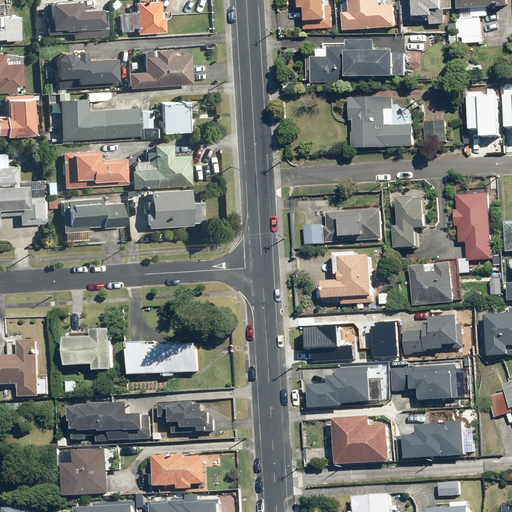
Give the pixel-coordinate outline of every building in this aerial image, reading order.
[(295,0),(296,13),(306,13),(307,30),(334,30),(333,9),(326,9),(325,0),(295,0)] [(344,15),(345,33),(397,30),(396,8),(381,9),(380,0),(349,0),(350,15),(344,15)] [(410,0),(412,16),(432,15),(432,8),(442,7),(441,0),(410,0)] [(455,0),(456,9),(469,8),(470,16),(486,15),(485,7),(506,6),(505,0),(455,0)] [(130,28),(135,28),(135,36),(163,34),(162,2),(134,3),(134,13),(118,14),(119,33),(130,32),(130,28)] [(99,31),(98,10),(78,10),(78,4),(48,5),(49,33),(99,31)] [(0,40),(3,40),(3,41),(21,40),(20,18),(7,19),(7,17),(0,17),(0,40)] [(479,18),(456,19),(456,37),(480,36),(479,18)] [(346,39),(346,45),(327,45),(327,57),(310,57),(309,82),(345,83),(345,76),(393,76),(404,77),(404,52),(373,52),(373,39),(346,39)] [(142,74),(125,74),(126,88),(190,85),(189,55),(170,56),(170,50),(141,51),(142,74)] [(72,54),(72,58),(68,54),(59,55),(55,62),(55,79),(72,78),(72,84),(114,83),(114,59),(83,59),(83,54),(72,54)] [(0,95),(14,95),(14,87),(22,87),(21,65),(2,65),(2,56),(0,55),(0,95)] [(477,57),(463,57),(462,77),(477,78),(477,57)] [(511,90),(502,91),(504,126),(511,125),(511,90)] [(480,92),(466,93),(468,128),(478,127),(479,135),(497,134),(495,95),(480,96),(480,92)] [(2,116),(0,115),(0,137),(32,136),(31,95),(1,96),(2,116)] [(413,146),(412,124),(392,125),(390,97),(348,99),(349,123),(353,123),(354,149),(413,146)] [(86,112),(86,100),(48,101),(48,115),(56,115),(57,141),(138,138),(137,110),(86,112)] [(111,100),(93,100),(93,109),(111,109),(111,100)] [(160,104),(161,134),(188,134),(187,103),(160,104)] [(151,111),(139,112),(140,131),(152,130),(151,111)] [(444,122),(424,123),(425,143),(445,142),(444,122)] [(171,157),(170,146),(153,147),(154,171),(130,172),(131,189),(190,187),(189,156),(171,157)] [(62,189),(70,189),(70,186),(128,186),(128,160),(98,159),(98,153),(61,152),(61,162),(63,162),(62,189)] [(24,186),(18,187),(16,159),(0,159),(0,228),(1,229),(0,210),(21,209),(22,225),(46,223),(44,198),(25,199),(24,186)] [(136,191),(126,191),(126,210),(137,209),(136,191)] [(148,203),(145,203),(145,228),(191,227),(191,225),(201,225),(201,204),(190,204),(190,191),(148,192),(148,203)] [(469,260),(460,261),(461,275),(471,274),(471,263),(494,261),(490,197),(458,199),(459,212),(455,212),(456,230),(459,230),(460,244),(468,243),(469,260)] [(65,235),(65,242),(88,241),(88,227),(123,225),(122,202),(101,203),(100,198),(60,199),(61,236),(65,235)] [(420,242),(417,242),(417,233),(427,233),(427,201),(398,201),(398,215),(400,215),(400,230),(396,230),(396,251),(420,251),(420,242)] [(306,227),(306,246),(327,246),(327,243),(382,242),(381,212),(365,212),(365,215),(328,215),(328,228),(327,228),(327,227),(306,227)] [(511,221),(501,222),(503,250),(511,249),(511,221)] [(340,284),(322,285),(323,303),(372,300),(371,259),(358,259),(358,254),(335,255),(336,277),(340,277),(340,284)] [(452,267),(412,268),(414,307),(454,306),(452,267)] [(114,313),(87,315),(87,327),(115,325),(114,313)] [(511,313),(484,315),(486,356),(511,354),(511,313)] [(402,333),(404,354),(464,349),(461,324),(454,325),(453,315),(421,318),(422,331),(402,333)] [(369,327),(372,357),(398,355),(395,321),(376,323),(376,326),(369,327)] [(312,347),(313,361),(353,359),(353,345),(336,346),(335,326),(302,328),(303,348),(312,347)] [(114,334),(70,333),(70,341),(66,341),(65,368),(95,369),(95,374),(113,374),(114,334)] [(18,358),(0,358),(0,389),(18,389),(18,399),(39,399),(38,342),(18,342),(18,358)] [(174,379),(174,376),(199,375),(198,342),(169,343),(169,348),(158,349),(158,343),(129,344),(130,378),(162,377),(162,380),(174,379)] [(455,366),(391,369),(392,390),(417,389),(418,399),(457,397),(455,366)] [(306,385),(307,407),(339,405),(338,401),(368,399),(366,368),(334,369),(334,377),(326,377),(326,384),(306,385)] [(77,382),(66,382),(66,395),(77,395),(77,382)] [(495,419),(511,414),(511,413),(511,411),(511,385),(505,388),(506,394),(489,398),(495,419)] [(161,405),(160,420),(170,421),(170,426),(183,427),(183,431),(200,432),(199,435),(214,436),(215,416),(205,415),(205,407),(161,405)] [(73,426),(73,434),(98,434),(98,441),(152,442),(152,416),(129,416),(129,407),(70,407),(70,426),(73,426)] [(334,422),(337,468),(391,465),(389,428),(372,429),(371,419),(334,422)] [(402,436),(403,458),(461,455),(460,421),(415,423),(415,435),(402,436)] [(62,466),(65,499),(109,496),(106,451),(73,453),(74,466),(62,466)] [(193,492),(193,487),(206,487),(205,458),(154,459),(154,488),(178,487),(178,492),(193,492)] [(440,483),(440,498),(461,498),(461,483),(440,483)] [(230,511),(230,500),(202,501),(202,496),(175,496),(176,502),(155,502),(155,511),(230,511)] [(354,511),(392,511),(393,497),(355,498),(354,511)]
